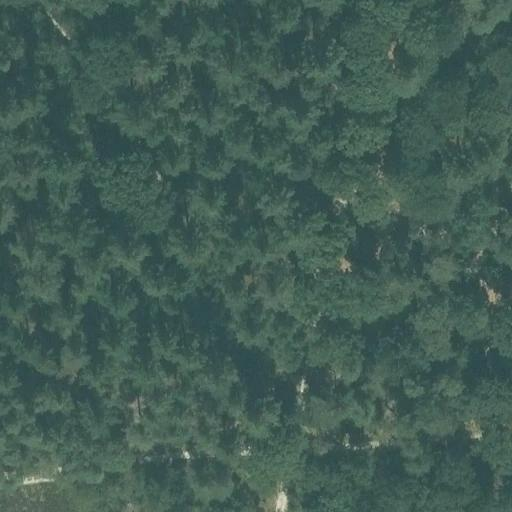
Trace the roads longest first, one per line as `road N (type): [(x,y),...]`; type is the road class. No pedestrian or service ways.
road 1 (track): [(279,451),(153,140),(23,0)]
road 2 (track): [(279,451),(371,0)]
road 3 (track): [(0,474),(279,451)]
road 4 (track): [(279,451),(511,436)]
